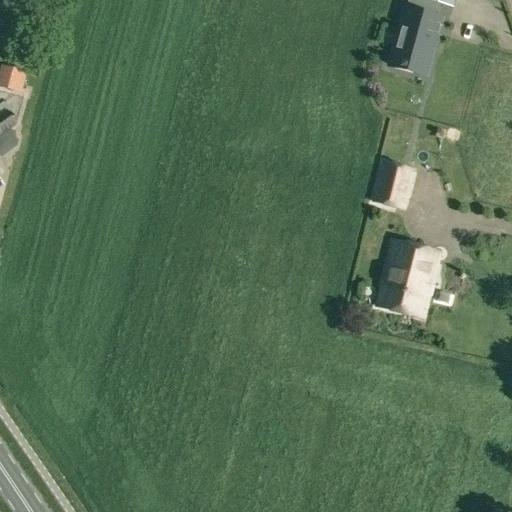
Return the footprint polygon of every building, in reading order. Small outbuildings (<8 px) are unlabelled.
[(426,75),(441,20),(436,19),(440,4),(427,0),(409,0),(406,11),(404,10),(389,65),(413,72),(426,75)] [(26,72),(0,65),(0,88),(20,94),(26,72)] [(0,135),(16,124),(7,112),(0,116),(0,135)] [(16,147),(18,141),(16,139),(1,149),(5,155),(16,147)] [(414,171),(383,163),(373,202),(404,210),(414,171)] [(423,319),(440,254),(393,242),(376,307),(423,319)]
